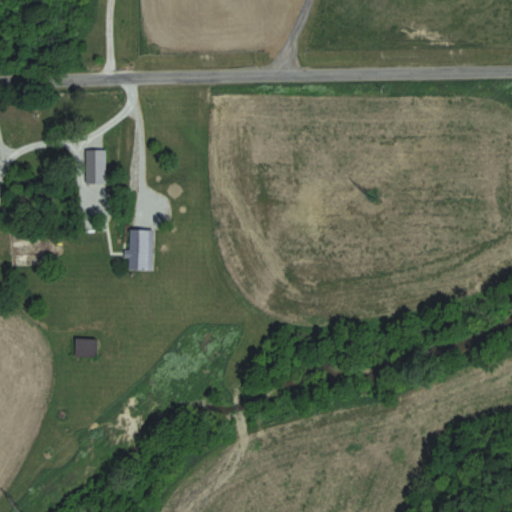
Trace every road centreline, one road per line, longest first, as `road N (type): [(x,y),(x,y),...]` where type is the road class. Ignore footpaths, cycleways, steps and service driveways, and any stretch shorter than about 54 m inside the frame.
road 1 (residential): [(0,82),(511,75)]
road 2 (residential): [(3,156),(83,146),(132,104)]
road 3 (residential): [(132,85),(136,226)]
